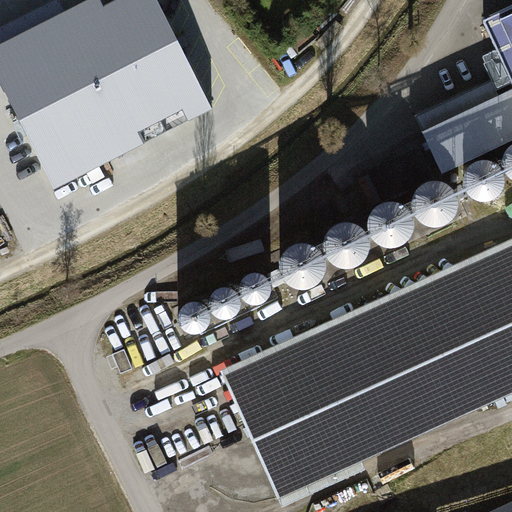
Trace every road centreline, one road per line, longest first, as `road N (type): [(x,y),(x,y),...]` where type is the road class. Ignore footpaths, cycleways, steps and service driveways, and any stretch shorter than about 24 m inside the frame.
road 1 (track): [(0,281),(148,205),(286,104),(375,0)]
road 2 (track): [(147,511),(60,323)]
